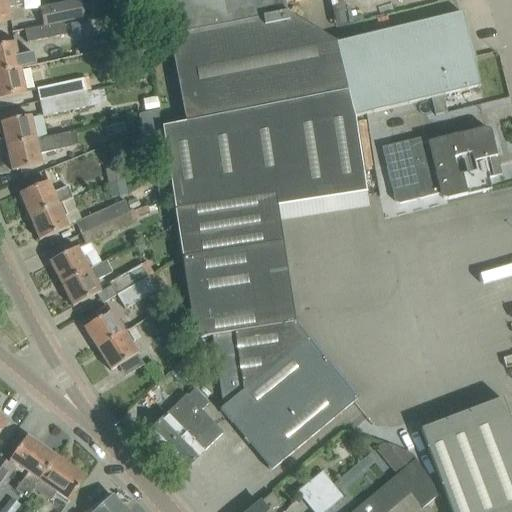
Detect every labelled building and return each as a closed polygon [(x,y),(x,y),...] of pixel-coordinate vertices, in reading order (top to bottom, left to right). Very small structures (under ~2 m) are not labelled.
[(0,0),(0,22),(10,21),(8,9),(23,6),(22,0),(0,0)] [(77,0),(40,8),(44,25),(63,21),(86,17),(82,0),(77,0)] [(161,0),(168,34),(286,11),(284,0),(161,0)] [(129,11),(118,13),(119,21),(131,19),(129,11)] [(168,34),(185,123),(350,97),(337,43),(318,31),(286,11),(168,34)] [(462,14),(337,43),(350,97),(354,117),(480,87),(473,58),(462,14)] [(63,21),(44,25),(25,29),(27,42),(66,34),(63,21)] [(95,29),(88,30),(92,53),(110,49),(106,23),(94,25),(95,29)] [(0,47),(0,73),(21,69),(16,45),(0,47)] [(0,98),(26,93),(21,69),(0,73),(0,98)] [(38,89),(40,102),(63,97),(87,92),(84,79),(38,89)] [(87,92),(63,97),(40,102),(44,116),(102,104),(99,91),(87,93),(87,92)] [(225,406),(220,410),(271,472),(357,400),(295,324),(277,207),(366,193),(354,117),(350,97),(185,123),(162,127),(182,257),(194,339),(214,336),(225,406)] [(157,99),(143,101),(144,111),(158,109),(157,99)] [(0,140),(4,139),(6,148),(36,141),(31,117),(1,123),(1,124),(0,123),(0,140)] [(486,130),(484,130),(416,146),(413,151),(401,144),(386,168),(392,198),(393,199),(394,201),(395,202),(396,203),(398,204),(399,204),(401,204),(403,204),(439,195),(440,197),(440,198),(441,199),(442,200),(444,201),(445,201),(446,201),(447,201),(491,190),(489,179),(496,177),(492,159),(497,157),(491,134),(491,133),(490,132),(490,131),(489,131),(488,130),(486,130)] [(69,133),(36,141),(6,148),(12,172),(42,165),(40,156),(73,149),(69,133)] [(110,183),(123,181),(120,166),(103,169),(106,185),(110,183)] [(110,183),(106,185),(108,198),(125,195),(123,181),(110,183)] [(29,218),(62,204),(73,199),(68,187),(53,193),(49,182),(19,195),(29,218)] [(76,223),(81,235),(128,213),(130,213),(125,201),(76,223)] [(29,218),(39,241),(68,229),(63,217),(67,216),(62,204),(29,218)] [(133,225),(128,213),(81,235),(86,245),(133,225)] [(49,263),(60,285),(91,268),(85,257),(82,258),(77,248),(49,263)] [(104,304),(117,296),(111,287),(100,293),(94,282),(112,272),(105,260),(91,268),(60,285),(72,308),(98,294),(104,304)] [(110,284),(111,287),(117,296),(148,278),(141,266),(110,284)] [(156,292),(148,278),(117,296),(125,310),(156,292)] [(150,317),(163,339),(177,331),(165,308),(150,317)] [(83,329),(97,350),(127,331),(120,321),(117,323),(111,312),(83,329)] [(134,342),(127,331),(97,350),(110,372),(137,355),(131,344),(134,342)] [(187,397),(201,411),(208,404),(194,390),(187,397)] [(147,436),(162,451),(182,432),(181,431),(196,416),(201,411),(187,397),(147,436)] [(511,511),(511,425),(502,400),(420,431),(451,511),(511,511)] [(182,432),(162,451),(183,473),(203,453),(194,444),(199,440),(197,438),(207,428),(196,416),(181,431),(182,432)] [(23,470),(28,474),(16,491),(28,500),(34,490),(39,481),(56,458),(27,438),(8,464),(8,465),(0,459),(0,483),(11,467),(21,473),(23,470)] [(396,449),(383,460),(396,476),(414,460),(415,459),(412,455),(396,449)] [(39,481),(34,490),(51,502),(54,497),(66,505),(85,478),(56,458),(39,481)] [(396,476),(352,511),(386,511),(409,494),(421,511),(430,511),(440,505),(435,499),(440,495),(414,460),(396,476)] [(308,505),(333,484),(322,472),(297,493),(308,505)] [(325,511),(343,496),(333,484),(308,505),(313,511),(325,511)] [(271,494),(249,511),(271,511),(280,505),(271,494)] [(106,498),(86,511),(124,511),(125,511),(112,497),(109,500),(106,498)]
